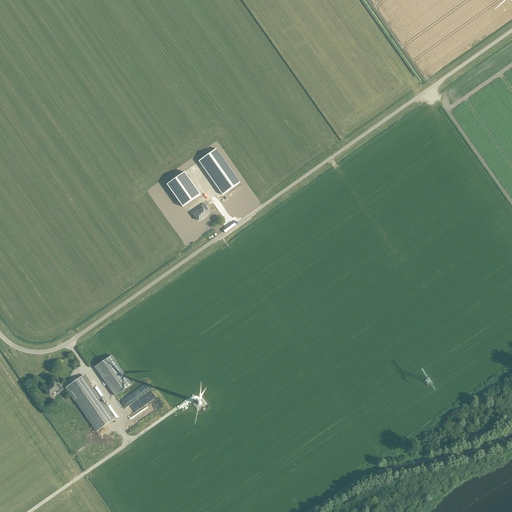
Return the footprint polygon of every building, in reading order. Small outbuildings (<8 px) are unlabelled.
[(222,195),(239,183),(216,149),(199,161),(222,195)] [(194,167),(187,170),(189,176),(197,174),(194,167)] [(185,172),(167,185),(183,207),(200,195),(185,172)] [(201,210),(194,215),(199,221),(208,214),(206,211),(208,210),(204,204),(199,208),(201,210)] [(115,396),(132,385),(112,356),(95,367),(115,396)] [(84,375),(66,388),(75,402),(76,402),(97,431),(114,419),(84,375)] [(140,393),(148,388),(144,382),(137,387),(140,393)] [(58,393),(63,390),(60,385),(57,387),(55,383),(45,389),(50,396),(57,391),(58,393)] [(142,404),(154,396),(150,391),(139,399),(142,404)]
